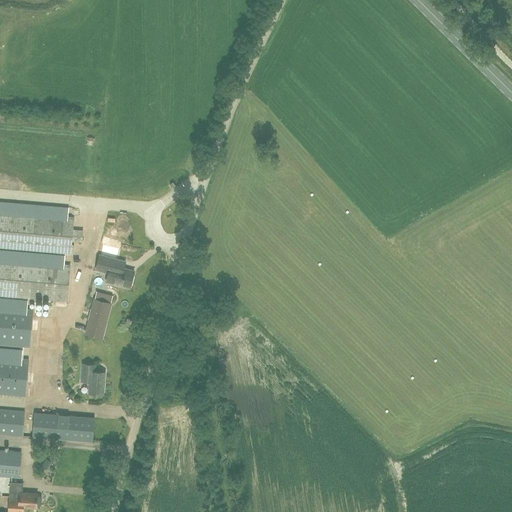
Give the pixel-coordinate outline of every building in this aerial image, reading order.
[(171,175),(167,187),(173,189),(177,178),(171,175)] [(174,197),(177,202),(194,192),(191,187),(174,197)] [(0,248),(71,254),(74,218),(68,218),(69,208),(0,202),(0,248)] [(117,267),(119,260),(118,260),(121,249),(105,245),(102,256),(101,256),(97,270),(109,273),(106,282),(129,288),(134,271),(117,267)] [(0,296),(67,302),(70,266),(64,265),(65,256),(0,250),(0,296)] [(0,344),(30,347),(33,311),(27,310),(28,301),(0,299),(0,344)] [(113,304),(96,300),(87,335),(104,339),(113,304)] [(0,394),(26,396),(29,361),(22,360),(23,351),(0,349),(0,394)] [(103,395),(105,373),(95,372),(95,366),(83,365),(82,382),(89,382),(88,394),(103,395)] [(0,434),(23,436),(24,412),(0,410),(0,434)] [(93,442),(95,418),(35,413),(33,437),(93,442)] [(27,438),(26,445),(35,446),(36,439),(27,438)] [(0,477),(20,479),(22,452),(0,450),(0,477)] [(11,483),(10,503),(24,504),(24,508),(37,508),(38,494),(23,493),(23,484),(11,483)] [(24,504),(10,503),(9,511),(23,511),(24,508),(24,504)]
